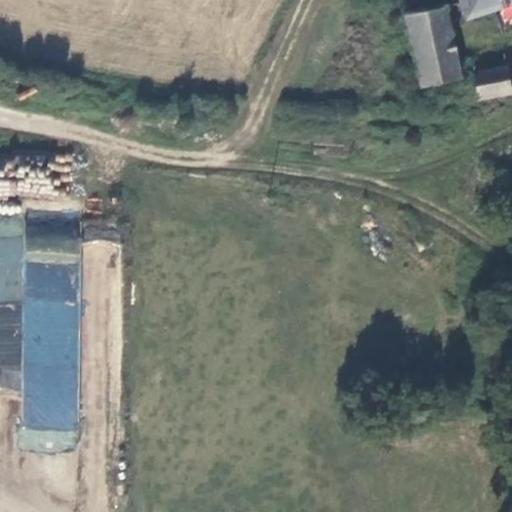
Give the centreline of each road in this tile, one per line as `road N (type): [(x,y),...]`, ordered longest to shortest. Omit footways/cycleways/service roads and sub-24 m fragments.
road 1 (track): [(0,113),(380,189),(511,259)]
road 2 (track): [(203,156),(242,121),(304,0)]
